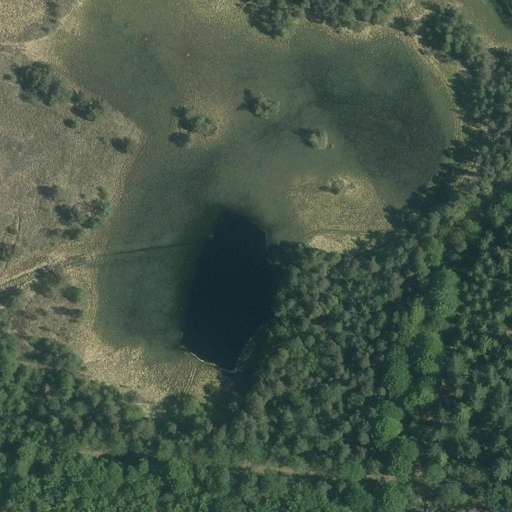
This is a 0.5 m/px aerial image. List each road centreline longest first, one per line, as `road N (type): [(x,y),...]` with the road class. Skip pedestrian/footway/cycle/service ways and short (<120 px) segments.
road 1 (track): [(0,444),(511,479)]
road 2 (track): [(511,172),(445,230),(366,511)]
